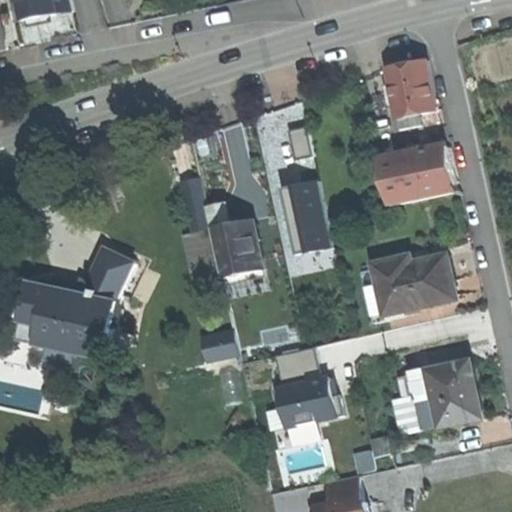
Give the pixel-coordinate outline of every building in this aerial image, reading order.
[(0,0),(0,51),(10,49),(0,0)] [(15,0),(20,22),(73,11),(70,0),(15,0)] [(425,125),(422,114),(441,109),(437,89),(431,60),(391,68),(395,87),(388,89),(391,104),(398,102),(404,130),(425,125)] [(232,171),(253,169),(248,125),(228,127),(232,171)] [(295,131),(301,157),(318,153),(312,127),(295,131)] [(392,205),(461,190),(452,147),(383,162),(392,205)] [(228,174),(203,180),(209,206),(234,200),(228,174)] [(212,223),(209,206),(203,180),(202,176),(182,180),(192,227),(212,223)] [(325,180),(276,189),(289,257),(337,248),(325,180)] [(273,214),(254,218),(265,267),(284,262),(273,214)] [(234,222),(213,226),(224,275),(265,267),(254,218),(234,222)] [(125,292),(140,261),(109,246),(87,293),(59,287),(34,281),(22,339),(111,359),(125,292)] [(387,314),(459,299),(455,280),(449,255),(398,266),(396,259),(376,264),(377,269),(387,314)] [(388,320),(387,314),(377,269),(364,272),(375,323),(388,320)] [(235,330),(206,330),(206,353),(236,353),(235,330)] [(272,410),(276,430),(345,418),(337,372),(325,374),(320,347),(279,354),(289,407),(272,410)] [(442,427),(485,417),(479,389),(473,360),(412,374),(425,429),(441,425),(442,427)] [(364,474),(329,482),(334,505),(317,509),(317,511),(372,511),(370,503),(364,474)]
